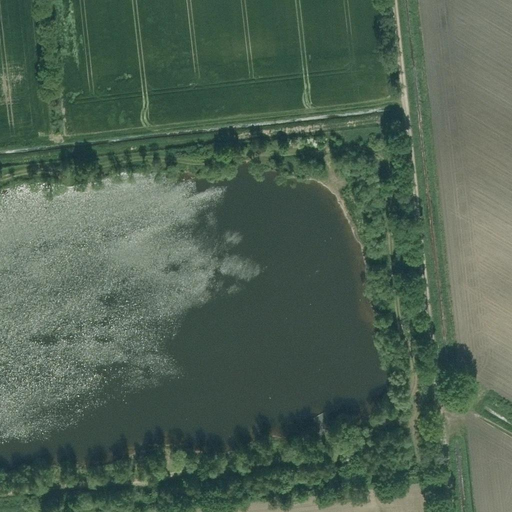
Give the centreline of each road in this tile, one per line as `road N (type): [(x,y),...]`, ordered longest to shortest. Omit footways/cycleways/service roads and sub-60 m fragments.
road 1 (track): [(443,511),(386,0)]
road 2 (track): [(404,419),(350,449),(0,497)]
road 3 (track): [(0,172),(33,151),(399,116)]
road 4 (track): [(438,468),(418,457),(404,419),(404,396),(428,374)]
